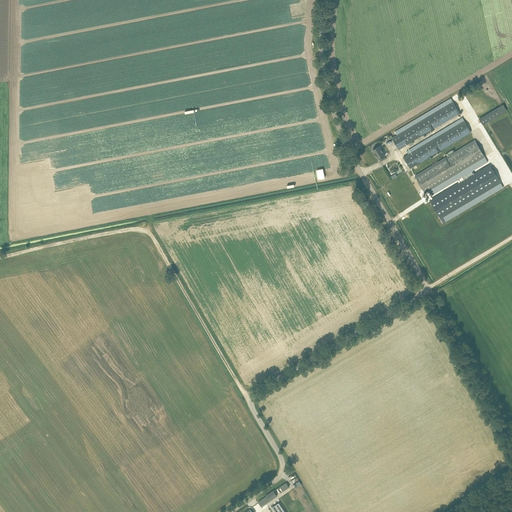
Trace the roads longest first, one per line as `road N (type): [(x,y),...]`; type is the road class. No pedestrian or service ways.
road 1 (unclassified): [(231,511),(282,469),(247,395),(428,290),(341,130),(322,48),(325,0)]
road 2 (track): [(0,256),(144,224),(247,395)]
road 3 (track): [(0,389),(171,269)]
road 4 (track): [(428,290),(511,423)]
